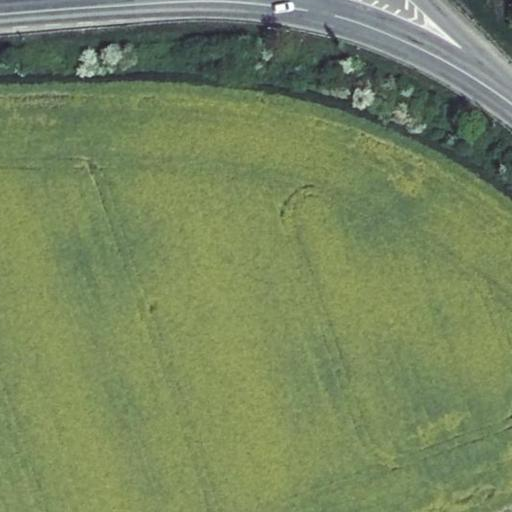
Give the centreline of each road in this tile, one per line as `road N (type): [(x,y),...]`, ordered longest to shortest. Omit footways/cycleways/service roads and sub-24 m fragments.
road 1 (secondary): [(511,103),(420,48),(323,12)]
road 2 (secondary): [(142,5),(241,2),(323,12)]
road 3 (secondary): [(0,15),(142,5)]
road 4 (tertiary): [(511,94),(422,0)]
